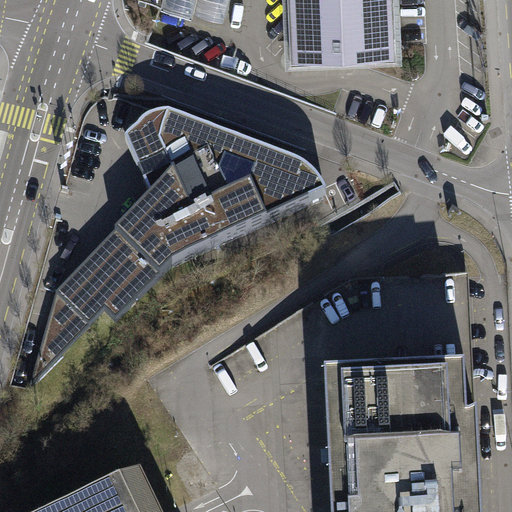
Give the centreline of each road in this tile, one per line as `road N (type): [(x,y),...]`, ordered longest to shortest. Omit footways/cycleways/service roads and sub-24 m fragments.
road 1 (secondary): [(66,33),(511,196)]
road 2 (secondary): [(66,33),(0,278)]
